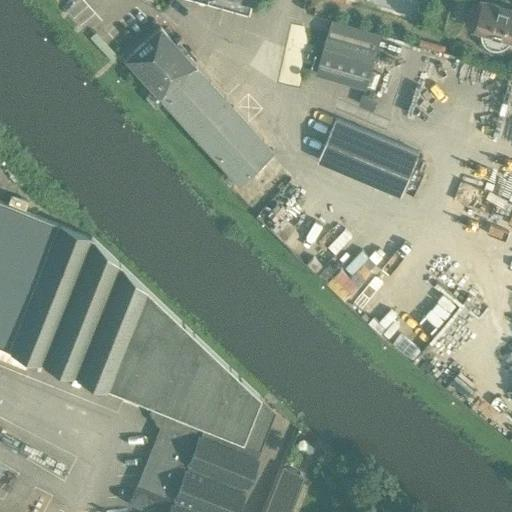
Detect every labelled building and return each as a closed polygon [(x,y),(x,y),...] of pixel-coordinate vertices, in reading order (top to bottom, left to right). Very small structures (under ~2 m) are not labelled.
[(206,0),(206,2),(248,14),(251,0),(206,0)] [(481,0),(474,27),(482,30),(482,31),(481,34),(481,35),(482,38),(482,39),(483,41),(483,42),(484,43),(486,45),(488,47),(489,48),(491,49),(494,50),(495,50),(498,50),(499,50),(502,49),(505,48),(506,47),(508,45),(510,43),(510,42),(511,39),(511,38),(511,8),(482,0),(481,0)] [(318,74),(366,89),(383,34),(335,19),(318,74)] [(145,97),(155,107),(162,100),(238,183),(273,150),(159,26),(124,59),(153,90),(145,97)] [(319,159),(402,194),(419,153),(336,118),(319,159)] [(92,237),(56,223),(0,200),(0,346),(7,349),(7,348),(151,406),(150,410),(156,424),(159,425),(128,504),(143,510),(144,511),(234,511),(260,448),(274,410),(275,410),(92,237)] [(282,466),(262,511),(288,511),(304,475),(282,466)]
